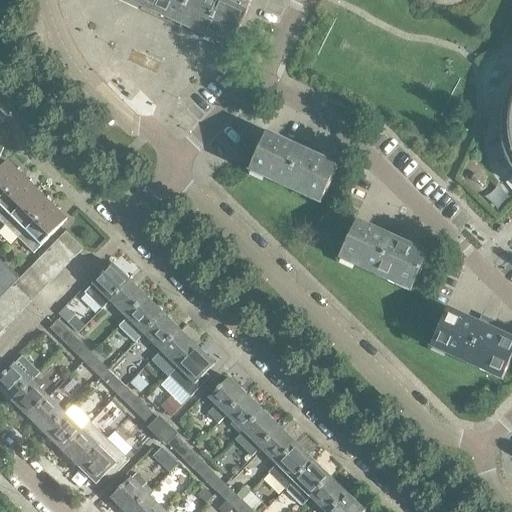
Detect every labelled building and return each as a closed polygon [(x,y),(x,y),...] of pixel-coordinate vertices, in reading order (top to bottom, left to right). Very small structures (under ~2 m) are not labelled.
[(177,23),(188,0),(144,0),(141,7),(177,23)] [(205,36),(221,0),(188,0),(177,23),(205,36)] [(244,11),(248,1),(246,0),(221,0),(205,36),(230,48),(247,12),(244,11)] [(511,83),(508,92),(507,95),(505,99),(504,102),(503,106),(502,109),(502,113),(501,117),(500,124),(500,128),(501,133),(501,138),(502,142),(504,151),(507,160),(510,168),(511,170),(511,83)] [(297,149),(267,135),(250,171),(321,204),(338,168),(308,154),(312,145),(301,140),(297,149)] [(0,170),(0,200),(23,177),(8,162),(0,170)] [(37,191),(23,177),(0,200),(0,220),(4,225),(37,191)] [(52,206),(37,191),(4,225),(19,240),(52,206)] [(67,221),(52,206),(19,240),(34,254),(67,221)] [(387,236),(357,222),(340,259),(411,292),(428,255),(398,241),(402,233),(391,228),(387,236)] [(75,258),(84,249),(67,232),(58,242),(75,258)] [(66,267),(75,258),(58,242),(49,250),(66,267)] [(57,276),(66,267),(49,250),(41,259),(57,276)] [(49,285),(57,276),(41,259),(32,268),(49,285)] [(2,262),(0,264),(0,271),(14,286),(20,280),(2,262)] [(102,310),(111,302),(110,301),(130,281),(113,265),(85,293),(102,310)] [(40,293),(49,285),(32,268),(23,277),(40,293)] [(14,286),(0,271),(0,289),(6,295),(14,286)] [(23,277),(20,280),(14,286),(31,302),(40,293),(23,277)] [(147,298),(130,281),(110,301),(111,302),(127,318),(147,298)] [(31,302),(14,286),(6,295),(22,311),(31,302)] [(22,311),(6,295),(0,300),(0,306),(13,320),(22,311)] [(147,298),(127,318),(119,326),(136,343),(144,335),(164,315),(147,298)] [(0,324),(5,329),(13,320),(0,306),(0,324)] [(66,308),(60,314),(69,322),(75,317),(66,308)] [(511,340),(489,330),(493,321),(482,316),(478,325),(448,311),(431,347),(502,380),(511,360),(511,340)] [(181,331),(164,315),(144,335),(161,351),(181,331)] [(51,328),(50,329),(59,337),(67,329),(58,321),(51,328)] [(59,337),(67,345),(75,337),(67,329),(59,337)] [(198,348),(181,331),(161,351),(178,368),(198,348)] [(75,337),(67,345),(76,354),(84,346),(75,337)] [(84,346),(76,354),(84,362),(92,354),(84,346)] [(206,373),(215,365),(198,348),(178,368),(170,376),(191,397),(211,378),(206,373)] [(92,354),(84,362),(93,370),(101,362),(92,354)] [(23,357),(15,365),(0,379),(0,388),(12,401),(36,378),(40,373),(23,357)] [(101,362),(93,370),(101,379),(109,371),(101,362)] [(109,371),(101,379),(110,387),(117,379),(109,371)] [(132,384),(141,393),(148,386),(139,377),(132,384)] [(36,378),(12,401),(30,418),(49,398),(40,389),(43,385),(36,378)] [(117,379),(110,387),(118,395),(126,387),(117,379)] [(217,406),(208,415),(218,425),(227,416),(246,396),(229,379),(210,399),(217,406)] [(126,387),(118,395),(126,404),(134,396),(126,387)] [(134,396),(126,404),(135,412),(143,404),(134,396)] [(171,396),(161,406),(172,417),(182,407),(171,396)] [(246,396),(227,416),(244,432),(263,413),(246,396)] [(46,434),(66,415),(49,398),(30,418),(46,434)] [(143,404),(135,412),(143,420),(151,412),(143,404)] [(64,451),(83,431),(73,422),(76,418),(69,411),(66,415),(46,434),(64,451)] [(151,412),(143,420),(151,427),(158,419),(151,412)] [(244,432),(236,441),(252,457),(261,449),(280,429),(263,413),(244,432)] [(151,427),(149,429),(167,446),(168,445),(176,437),(177,436),(160,418),(158,419),(151,427)] [(81,468),(108,440),(91,423),(83,431),(64,451),(81,468)] [(280,429),(261,449),(278,465),(297,446),(280,429)] [(176,437),(168,445),(175,452),(183,443),(176,437)] [(130,461),(108,440),(81,468),(98,484),(106,476),(111,480),(130,461)] [(183,443),(175,452),(183,460),(191,452),(183,443)] [(278,465),(270,474),(287,491),(295,482),(314,462),(297,446),(278,465)] [(162,448),(153,457),(170,472),(179,463),(162,448)] [(191,452),(183,460),(192,468),(200,460),(191,452)] [(200,460),(192,468),(201,476),(208,468),(200,460)] [(295,482),(287,491),(303,507),(312,498),(312,499),(331,479),(314,462),(295,482)] [(208,468),(201,476),(209,485),(217,477),(208,468)] [(225,485),(217,477),(209,485),(218,493),(225,485)] [(131,479),(112,498),(125,511),(131,511),(148,496),(152,491),(144,483),(139,487),(131,479)] [(331,479),(312,499),(326,511),(332,511),(349,495),(331,479)] [(235,494),(225,485),(218,493),(227,502),(235,494)] [(245,486),(236,495),(242,501),(251,492),(245,486)] [(236,495),(235,494),(227,502),(234,509),(242,501),(236,495)] [(332,511),(364,511),(365,511),(349,495),(332,511)] [(164,511),(148,496),(131,511),(164,511)] [(249,511),(252,510),(242,501),(234,509),(237,511),(249,511)]
